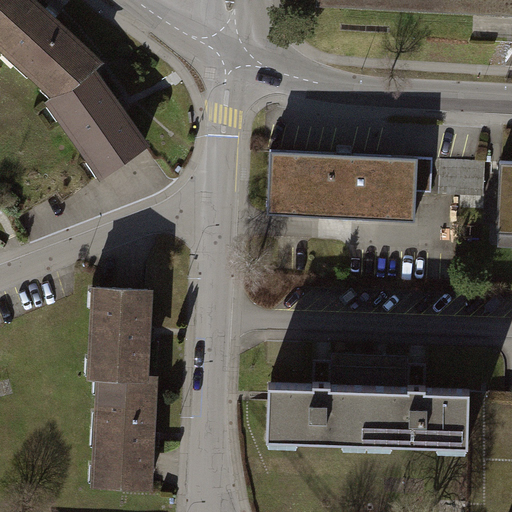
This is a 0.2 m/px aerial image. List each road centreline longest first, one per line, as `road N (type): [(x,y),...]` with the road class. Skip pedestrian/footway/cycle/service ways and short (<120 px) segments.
road 1 (residential): [(222,196),(207,511)]
road 2 (tertiary): [(227,52),(366,92),(511,98)]
road 3 (residential): [(0,280),(222,196)]
road 4 (residential): [(227,52),(222,196)]
